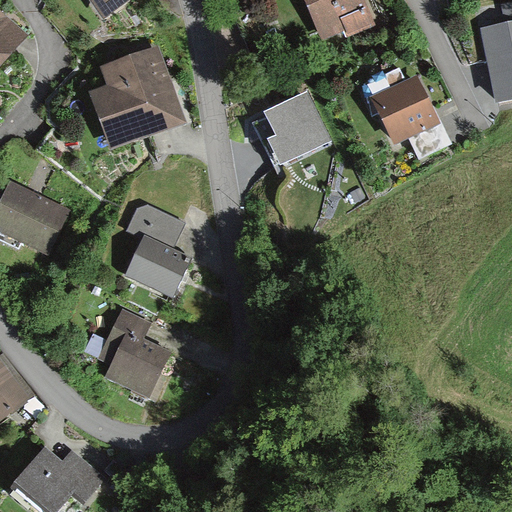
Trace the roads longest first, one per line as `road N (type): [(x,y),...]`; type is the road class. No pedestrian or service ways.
road 1 (residential): [(185,0),(201,51),(244,330),(235,382),(189,427),(150,436),(104,433),(63,402),(0,328)]
road 2 (residential): [(0,131),(42,75),(46,44),(22,0)]
